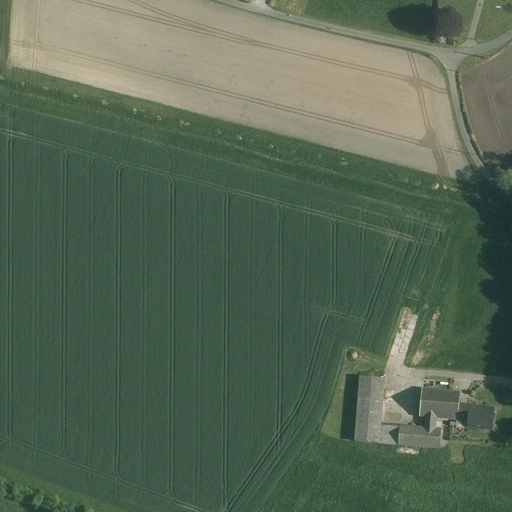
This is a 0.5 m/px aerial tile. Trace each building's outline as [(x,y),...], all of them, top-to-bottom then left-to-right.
[(381,428),(384,381),(358,379),(354,443),(380,445),(381,428)] [(419,419),(424,420),(435,421),(456,422),(458,405),(459,393),(421,389),(419,419)] [(493,408),(458,405),(456,422),(456,429),(491,432),(493,408)] [(399,429),(397,446),(439,449),(441,430),(434,430),(435,421),(424,420),(423,429),(399,427),(399,429)] [(399,429),(381,428),(380,445),(397,446),(399,429)]
